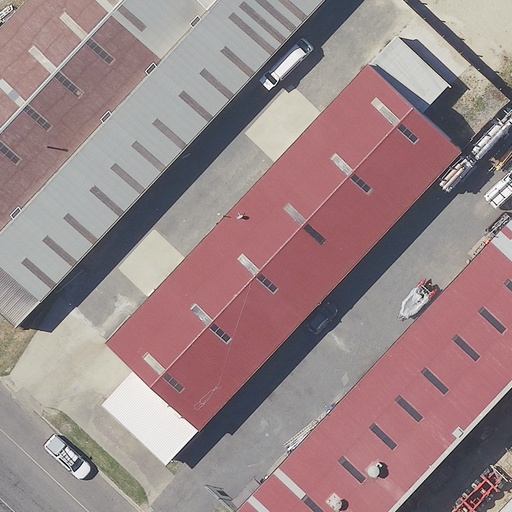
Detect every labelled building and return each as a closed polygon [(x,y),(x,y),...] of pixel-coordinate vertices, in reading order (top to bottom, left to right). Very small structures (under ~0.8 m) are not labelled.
[(0,216),(123,86),(30,0),(18,0),(0,19),(0,216)] [(203,0),(123,86),(0,216),(0,330),(3,333),(306,11),(293,0),(203,0)] [(327,0),(351,21),(370,0),(327,0)] [(418,177),(323,89),(62,366),(157,455),(418,177)] [(369,511),(511,360),(511,201),(220,511),(369,511)] [(511,511),(511,480),(482,511),(511,511)]
